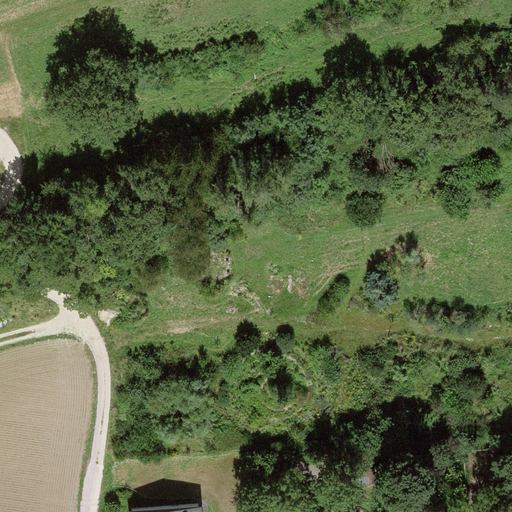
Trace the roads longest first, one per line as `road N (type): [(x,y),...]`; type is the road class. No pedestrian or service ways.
road 1 (track): [(511,339),(217,321),(97,343)]
road 2 (track): [(88,321),(99,376),(82,511)]
